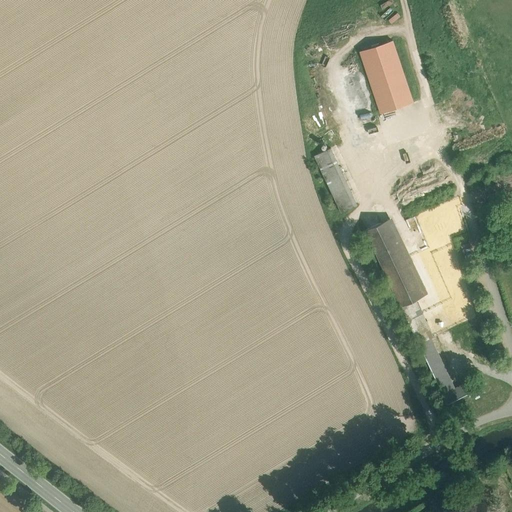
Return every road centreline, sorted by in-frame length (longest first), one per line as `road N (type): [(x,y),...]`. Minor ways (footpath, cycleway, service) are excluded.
road 1 (track): [(408,26),(340,47),(323,77),(372,194),(344,233),(345,249),(430,417),(433,442)]
road 2 (unclassified): [(321,511),(433,442),(511,411)]
road 3 (track): [(468,205),(408,26)]
